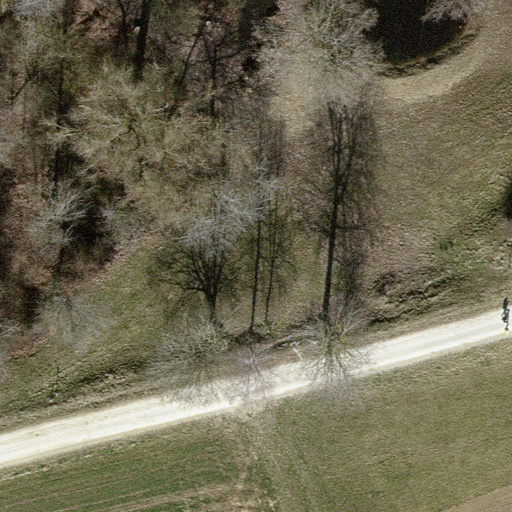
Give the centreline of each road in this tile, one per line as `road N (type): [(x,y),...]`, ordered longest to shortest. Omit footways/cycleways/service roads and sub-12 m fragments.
road 1 (track): [(0,448),(511,321)]
road 2 (track): [(254,387),(306,511)]
